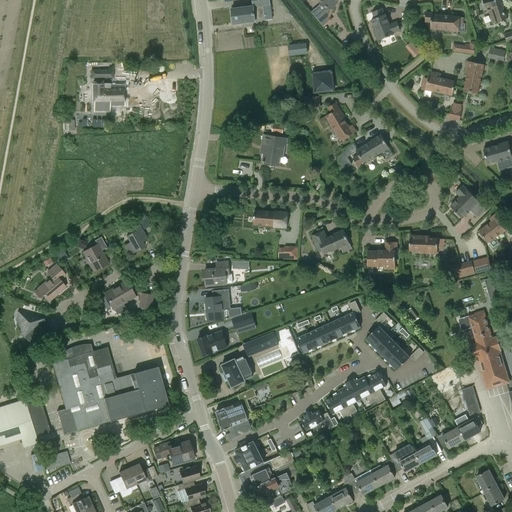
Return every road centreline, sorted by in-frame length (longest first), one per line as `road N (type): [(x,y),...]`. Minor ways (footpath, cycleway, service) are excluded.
road 1 (residential): [(0,276),(123,206),(191,208)]
road 2 (tertiary): [(195,188),(207,122),(200,0)]
road 3 (residential): [(215,454),(377,361)]
road 4 (residential): [(195,188),(311,198),(366,218)]
road 5 (residential): [(368,511),(484,448),(506,449),(511,459)]
road 6 (residential): [(366,218),(417,217),(432,208),(433,190),(419,179),(377,200)]
road 7 (tertiary): [(201,413),(175,316),(181,272)]
road 8 (residential): [(90,471),(201,413)]
